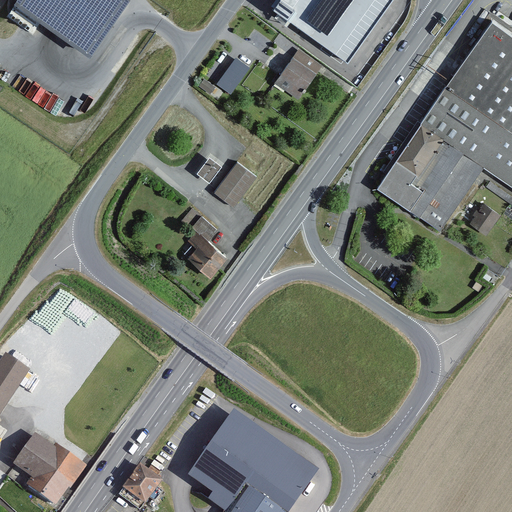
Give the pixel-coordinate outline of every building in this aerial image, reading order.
[(19,0),(90,51),(126,0),(19,0)] [(280,0),(275,8),(349,56),(385,0),(280,0)] [(511,29),(497,19),(380,184),(443,228),(488,164),(511,180),(511,29)] [(293,54),(277,79),(303,96),(320,71),(293,54)] [(250,66),(235,55),(216,82),(231,93),(250,66)] [(210,90),(215,83),(205,76),(200,83),(210,90)] [(211,154),(200,169),(212,178),(223,163),(211,154)] [(238,159),(215,189),(234,204),(257,173),(238,159)] [(502,212),(484,200),(470,220),(488,233),(502,212)] [(191,208),(185,218),(203,229),(210,218),(191,208)] [(196,228),(189,238),(198,245),(190,256),(213,274),(229,253),(196,228)] [(0,418),(33,370),(10,354),(0,367),(0,418)] [(291,511),(322,468),(234,408),(189,473),(214,490),(207,500),(220,508),(217,511),(291,511)] [(0,441),(9,428),(0,422),(0,441)] [(39,431),(16,463),(33,475),(27,483),(58,505),(87,465),(39,431)] [(166,480),(144,464),(127,487),(149,503),(166,480)]
